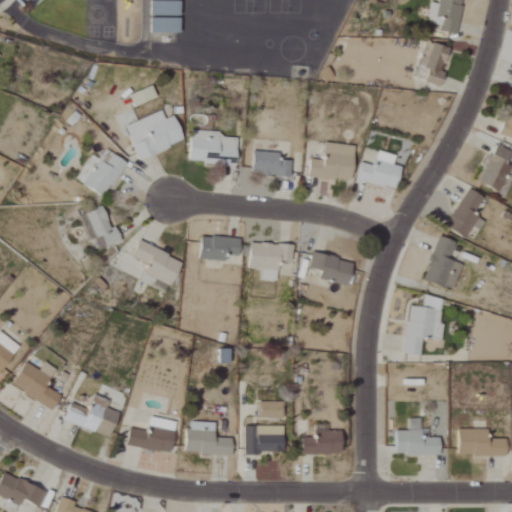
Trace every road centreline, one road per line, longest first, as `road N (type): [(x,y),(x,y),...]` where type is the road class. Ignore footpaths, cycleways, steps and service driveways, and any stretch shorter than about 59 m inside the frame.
road 1 (residential): [(367,511),(371,318),(394,236),(480,81),(504,0)]
road 2 (residential): [(0,422),(73,461),(214,493),(511,491)]
road 3 (residential): [(173,202),(355,219),(394,236)]
